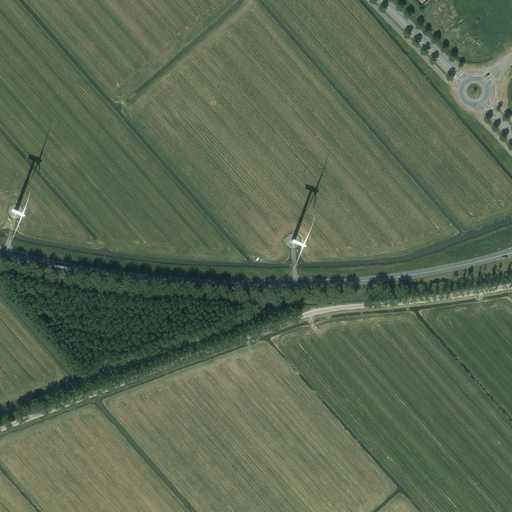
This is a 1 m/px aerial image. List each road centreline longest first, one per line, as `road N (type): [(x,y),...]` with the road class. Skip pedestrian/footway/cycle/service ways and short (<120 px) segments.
road 1 (unclassified): [(0,428),(313,314),(511,285)]
road 2 (primary): [(396,277),(181,279),(0,250)]
